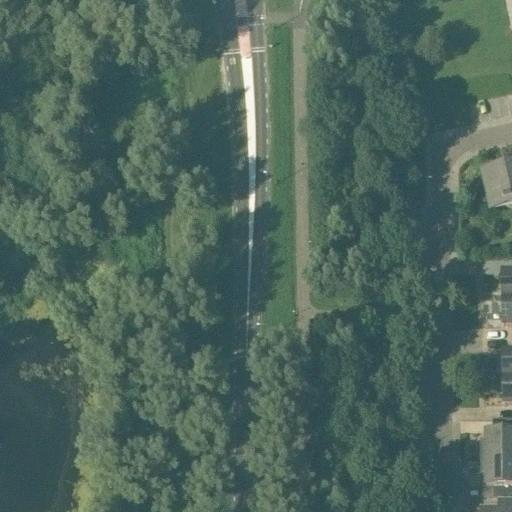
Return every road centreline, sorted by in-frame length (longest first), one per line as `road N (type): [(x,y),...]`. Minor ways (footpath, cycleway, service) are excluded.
road 1 (residential): [(443,511),(440,164),(455,145),(511,131)]
road 2 (secondary): [(244,511),(251,143)]
road 3 (secondary): [(224,0),(251,143)]
road 4 (secondary): [(251,143),(254,0)]
